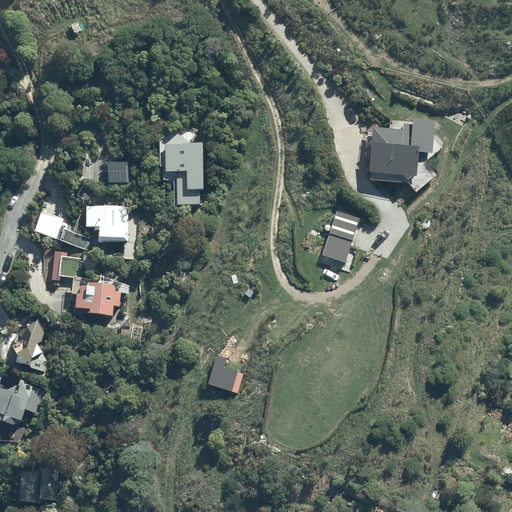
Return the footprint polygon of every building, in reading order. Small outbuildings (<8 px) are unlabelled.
[(371,139),(367,139),(365,166),(370,166),(368,181),(370,181),(369,186),(406,189),(411,184),(416,184),(417,160),(431,161),(433,123),(389,121),(389,132),(382,132),(382,134),(371,134),(371,139)] [(189,146),(178,140),(166,151),(166,180),(177,180),(177,211),(201,211),(201,199),(205,199),(205,146),(189,146)] [(117,167),(108,168),(108,188),(129,188),(128,164),(117,164),(117,167)] [(101,210),(86,210),(86,231),(100,231),(101,247),(128,244),(129,212),(120,212),(120,207),(101,207),(101,210)] [(89,283),(75,284),(73,300),(77,300),(76,316),(89,316),(88,321),(114,323),(114,310),(120,310),(121,297),(116,297),(116,292),(89,291),(89,283)] [(334,319),(327,316),(321,335),(328,337),(334,319)] [(296,317),(284,317),(284,337),(306,337),(306,319),(296,319),(296,317)] [(18,337),(12,351),(24,374),(47,376),(54,373),(41,350),(49,345),(38,326),(18,337)] [(22,387),(0,392),(0,393),(0,428),(15,433),(17,428),(22,430),(27,417),(39,421),(46,395),(22,387)] [(44,475),(23,476),(21,508),(42,510),(42,507),(57,508),(59,476),(44,475)]
